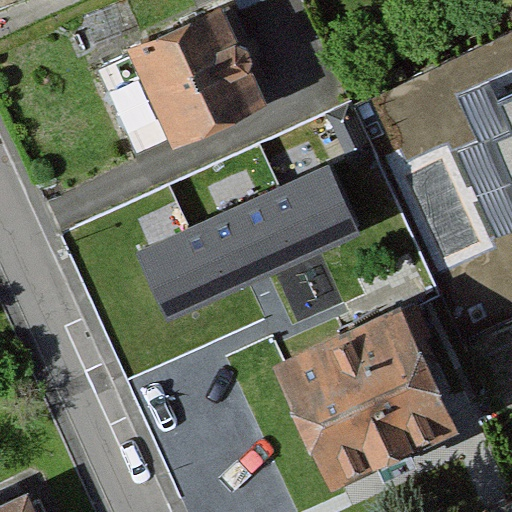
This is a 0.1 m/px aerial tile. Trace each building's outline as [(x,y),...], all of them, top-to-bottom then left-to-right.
[(223,0),(222,0),(95,56),(137,151),(255,99),(239,65),(250,60),(223,0)] [(258,0),(234,0),(238,9),(258,0)] [(511,201),(511,68),(482,82),(494,111),(469,121),(506,204),(511,201)] [(116,221),(150,298),(336,217),(302,139),(116,221)] [(399,300),(271,357),(323,475),(379,451),(387,471),(414,459),(406,441),(452,421),(399,300)] [(39,511),(26,477),(0,487),(0,511),(39,511)]
